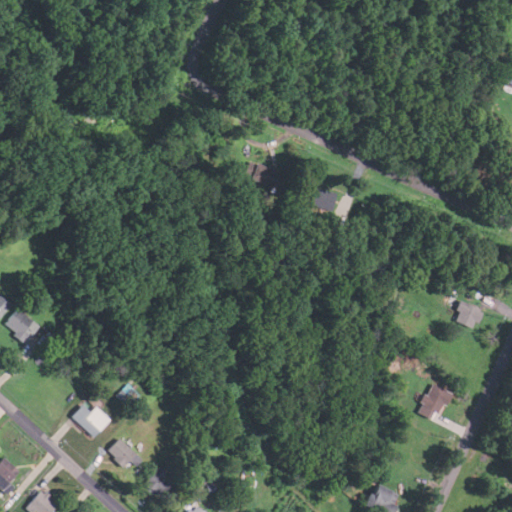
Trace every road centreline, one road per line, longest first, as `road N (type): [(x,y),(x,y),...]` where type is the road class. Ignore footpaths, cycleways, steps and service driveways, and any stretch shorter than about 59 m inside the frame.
road 1 (residential): [(511,226),(195,79)]
road 2 (residential): [(432,511),(511,341)]
road 3 (tertiary): [(120,511),(0,400)]
